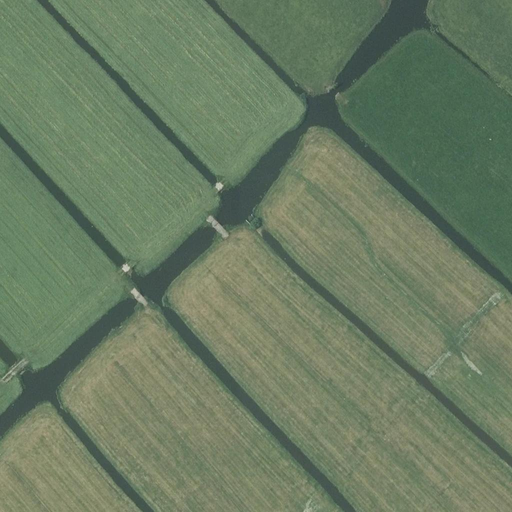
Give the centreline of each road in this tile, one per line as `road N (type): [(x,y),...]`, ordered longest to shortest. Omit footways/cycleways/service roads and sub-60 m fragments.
road 1 (track): [(117,275),(0,385)]
road 2 (track): [(198,204),(117,275),(132,290)]
